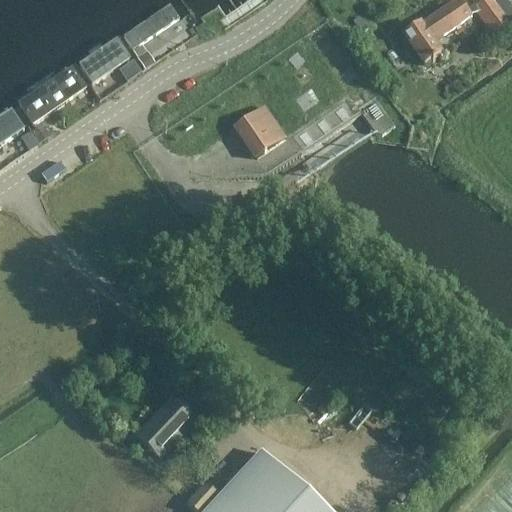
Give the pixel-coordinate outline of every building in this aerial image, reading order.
[(155,0),(114,28),(137,67),(200,23),(182,0),(155,0)] [(491,0),(489,0),(474,11),(493,38),(506,28),(509,32),(511,29),(511,17),(500,0),(497,0),(496,1),(495,0),(493,2),(491,0)] [(426,50),(470,19),(458,2),(421,28),(419,26),(403,38),(424,67),(434,60),(426,50)] [(73,58),(96,94),(137,67),(112,33),(73,58)] [(10,100),(32,134),(93,92),(71,59),(10,100)] [(0,115),(0,154),(31,135),(12,107),(0,115)] [(264,110),(235,130),(257,161),(285,142),(264,110)] [(159,461),(195,423),(173,402),(137,440),(159,461)] [(317,511),(261,457),(220,499),(207,511),(317,511)] [(204,485),(186,504),(194,511),(207,511),(220,499),(204,485)]
